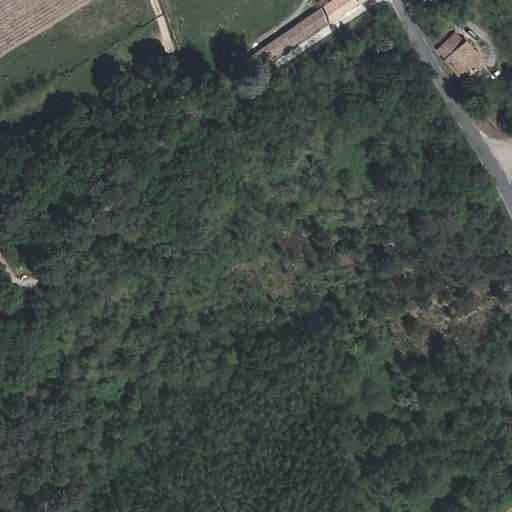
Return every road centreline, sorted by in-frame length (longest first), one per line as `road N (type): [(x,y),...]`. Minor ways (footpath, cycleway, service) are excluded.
road 1 (track): [(0,298),(198,122),(380,0)]
road 2 (tertiary): [(511,200),(398,0)]
